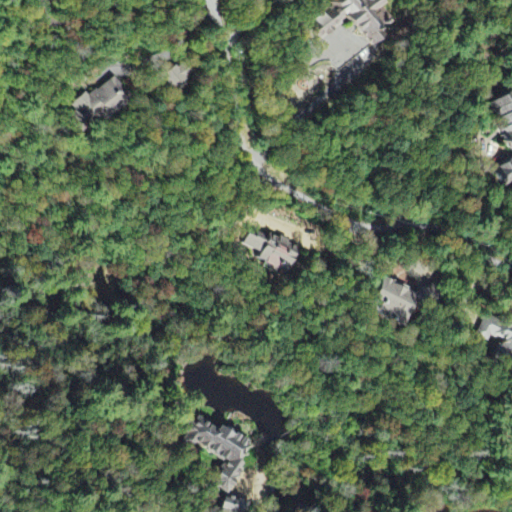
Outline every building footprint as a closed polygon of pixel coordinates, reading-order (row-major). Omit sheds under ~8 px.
[(317,44),(344,21),(370,51),(385,38),(378,30),(387,22),(377,10),(381,7),(375,0),(362,0),(361,1),(360,0),(343,0),(323,18),(318,12),(302,27),(317,44)] [(92,78),(99,89),(84,97),(82,94),(66,104),(79,126),(128,97),(118,81),(124,78),(116,64),(92,78)] [(486,109),(511,160),(492,169),(502,189),(511,183),(511,180),(510,176),(511,174),(511,99),(510,96),(486,109)] [(257,253),(253,264),(287,275),(297,248),(244,230),(239,247),(257,253)] [(400,327),(415,302),(429,311),(439,296),(423,286),(415,299),(385,280),(368,307),(400,327)] [(473,337),(481,342),(495,346),(491,360),(505,364),(511,359),(511,335),(490,322),(489,321),(480,316),(473,337)] [(222,465),(209,487),(226,496),(242,467),(235,463),(245,446),(192,416),(178,440),(222,465)] [(233,511),(233,501),(219,501),(219,511),(233,511)]
